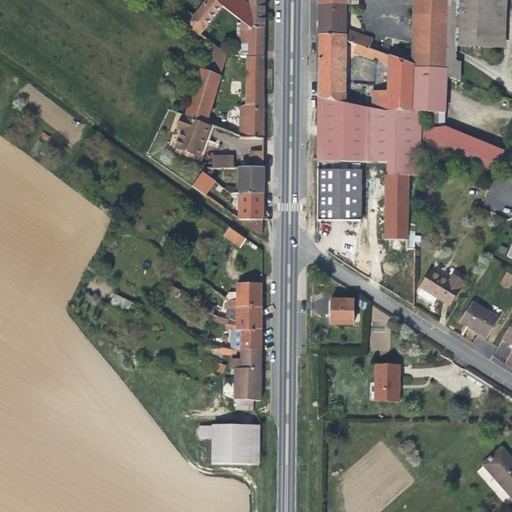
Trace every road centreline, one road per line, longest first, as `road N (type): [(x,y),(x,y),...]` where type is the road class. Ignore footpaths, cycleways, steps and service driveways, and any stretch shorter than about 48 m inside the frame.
road 1 (track): [(287,243),(255,242),(0,59)]
road 2 (primary): [(287,243),(283,511)]
road 3 (residential): [(287,243),(511,384)]
road 4 (primary): [(290,0),(287,243)]
